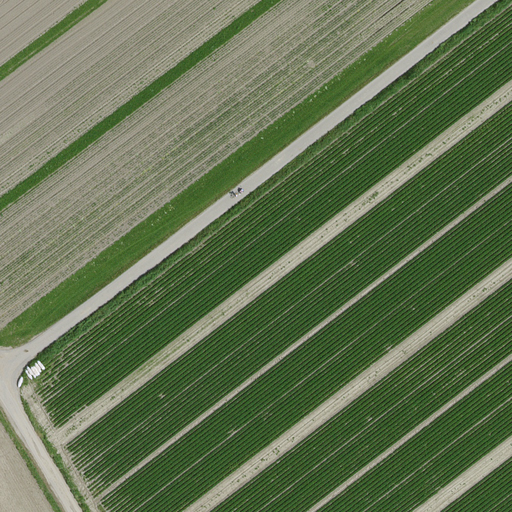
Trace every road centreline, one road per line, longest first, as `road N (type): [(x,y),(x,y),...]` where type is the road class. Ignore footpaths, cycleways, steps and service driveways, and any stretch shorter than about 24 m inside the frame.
road 1 (track): [(0,371),(486,0)]
road 2 (unclassified): [(75,511),(0,383)]
